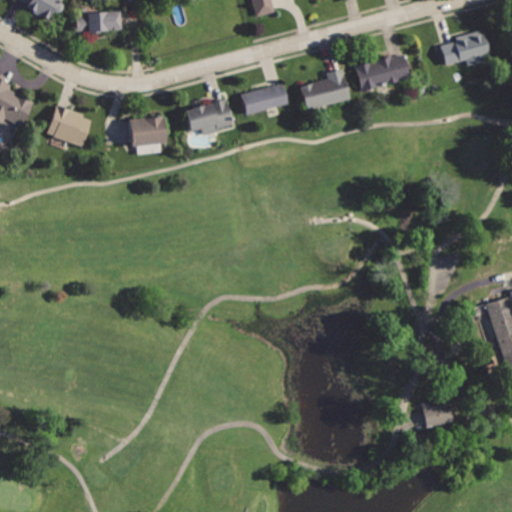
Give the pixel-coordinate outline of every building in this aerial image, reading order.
[(23,0),(30,3),(27,8),(51,19),(60,0),(23,0)] [(251,0),(256,16),(274,11),(271,0),(251,0)] [(76,10),(78,32),(123,29),(122,7),(76,10)] [(438,43),(444,65),(464,60),(466,66),(486,61),(484,54),(491,53),(485,30),(438,43)] [(354,65),(363,92),(414,76),(405,50),(354,65)] [(297,84),(304,111),(351,99),(343,67),(326,72),(327,76),(297,84)] [(0,75),(0,120),(2,122),(4,117),(24,127),(31,103),(8,91),(13,82),(0,75)] [(241,90),(247,114),(288,103),(282,79),(241,90)] [(183,106),(189,132),(200,129),(201,135),(234,126),(226,96),(183,106)] [(57,105),(46,133),(83,147),(93,118),(57,105)] [(130,117),(133,146),(169,142),(166,112),(130,117)] [(511,291),(482,302),(507,377),(511,375),(511,291)] [(423,405),(427,426),(452,421),(447,400),(423,405)]
